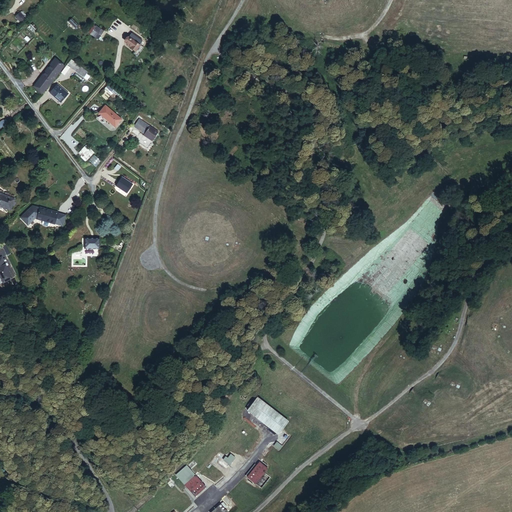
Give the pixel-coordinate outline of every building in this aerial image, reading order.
[(336,2),(337,0),(295,0),(301,5),(311,9),(323,9),(328,7),(336,2)] [(18,11),(14,17),(21,22),(26,16),(18,11)] [(102,19),(106,22),(112,16),(107,13),(102,19)] [(102,32),(103,31),(106,27),(101,23),(97,28),(102,32)] [(9,37),(12,35),(6,29),(3,32),(9,37)] [(137,48),(139,46),(128,38),(126,40),(137,48)] [(133,54),(137,48),(126,40),(122,45),(128,50),(133,54)] [(78,63),(71,57),(66,63),(73,68),(78,63)] [(33,88),(39,94),(57,74),(63,67),(57,61),(33,88)] [(84,77),(89,72),(78,63),(73,68),(84,77)] [(106,100),(114,89),(108,84),(99,94),(106,100)] [(59,102),(66,95),(56,85),(48,93),(52,97),(53,96),(59,102)] [(115,127),(121,120),(105,107),(98,115),(115,127)] [(138,138),(147,145),(153,138),(144,131),(138,138)] [(86,161),(94,153),(86,145),(78,153),(86,161)] [(94,155),(89,160),(96,167),(101,161),(94,155)] [(121,176),(115,186),(126,193),(132,183),(121,176)] [(114,205),(121,197),(109,188),(103,196),(114,205)] [(0,204),(11,208),(14,199),(0,194),(0,204)] [(65,224),(67,216),(61,214),(61,212),(34,205),(22,218),(29,225),(38,216),(40,217),(40,218),(45,220),(44,223),(44,225),(49,226),(51,225),(52,222),(57,224),(57,222),(65,224)] [(233,258),(236,250),(237,240),(235,231),(230,224),(221,217),(212,214),(202,215),(192,219),(186,226),(182,232),(182,233),(180,243),(182,252),(187,261),(194,267),(203,271),(213,271),(221,269),(224,267),(227,265),(233,258)] [(99,250),(99,239),(84,239),(84,249),(99,250)] [(13,277),(1,256),(0,256),(0,275),(3,282),(13,277)] [(30,269),(33,264),(28,261),(24,266),(30,269)] [(26,289),(35,283),(33,280),(24,285),(26,289)] [(511,311),(508,314),(501,320),(497,328),(495,337),(497,347),(502,355),(509,362),(511,362),(511,311)] [(457,367),(459,363),(456,359),(452,358),(448,361),(448,365),(450,368),(454,369),(457,367)] [(460,400),(463,397),(463,393),(460,390),(456,390),(453,391),(452,396),(453,399),(457,401),(460,400)] [(289,422),(257,397),(247,411),(279,436),(289,422)] [(424,402),(421,400),(418,399),(415,401),(413,405),(414,408),(418,411),(422,410),(425,406),(424,402)] [(276,442),(273,447),(279,451),(282,446),(276,442)] [(228,458),(226,457),(223,460),(230,466),(236,458),(231,454),(228,458)] [(247,477),(262,489),(271,477),(266,472),(268,469),(259,462),(247,477)] [(176,474),(195,496),(206,486),(187,465),(176,474)] [(227,511),(228,511),(225,508),(221,504),(221,503),(210,511),(227,511)]
